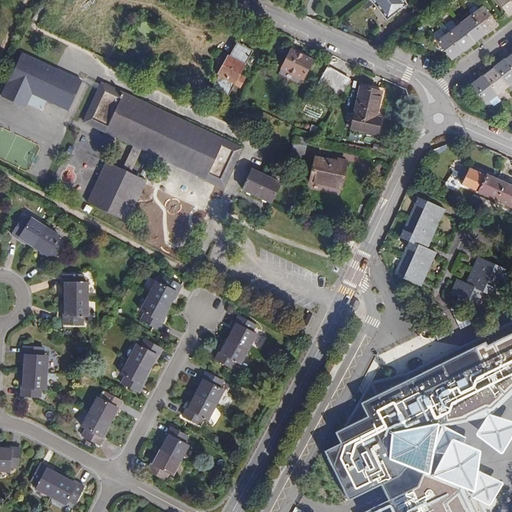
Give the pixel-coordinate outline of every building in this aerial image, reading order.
[(182,4),(174,0),(172,0),(170,6),(179,10),(182,4)] [(402,0),(373,0),(388,18),(406,4),(402,0)] [(511,0),(497,0),(510,15),(511,13),(511,0)] [(473,5),(469,10),(469,11),(487,33),(498,24),(481,2),(476,5),(473,5)] [(475,41),(487,33),(469,11),(465,14),(468,18),(461,23),(475,41)] [(458,19),(447,28),(464,50),(475,41),(461,23),(458,19)] [(464,50),(447,28),(442,31),(445,35),(439,41),(452,59),(464,50)] [(445,35),(442,31),(441,29),(434,35),(439,41),(445,35)] [(273,37),(265,33),(260,45),(268,48),(273,37)] [(227,97),(235,84),(240,87),(245,78),(239,75),(253,51),(237,42),(229,56),(228,56),(218,74),(219,75),(211,89),(227,97)] [(291,49),(281,67),(304,79),(313,61),(291,49)] [(82,81),(22,53),(2,97),(26,107),(27,104),(32,93),(49,100),(69,110),(82,81)] [(511,67),(506,59),(494,68),(507,85),(510,89),(511,87),(511,84),(510,82),(511,80),(511,67)] [(350,80),(326,66),(317,83),(341,96),(350,80)] [(304,79),(281,67),(277,74),(300,86),(304,79)] [(494,68),(484,76),(496,93),(500,97),(502,95),(499,91),(507,85),(494,68)] [(496,93),(484,76),(472,85),(487,106),(491,104),(488,99),(496,93)] [(84,121),(134,145),(142,149),(224,187),(241,148),(149,105),(150,101),(146,99),(144,103),(102,83),(84,121)] [(381,91),(360,86),(351,128),(377,134),(381,118),(375,116),(375,113),(377,113),(381,91)] [(161,93),(171,97),(172,93),(163,88),(161,93)] [(32,93),(27,104),(43,111),(49,100),(32,93)] [(174,99),(228,125),(230,120),(176,94),(174,99)] [(216,105),(214,110),(233,119),(238,108),(224,102),(221,107),(216,105)] [(308,133),(315,136),(318,130),(312,126),(308,133)] [(295,136),(291,154),(304,156),(308,139),(295,136)] [(142,149),(134,145),(122,169),(131,173),(142,149)] [(315,156),(309,180),(342,188),(347,164),(315,156)] [(131,173),(122,169),(107,162),(88,203),(127,221),(146,180),(131,173)] [(511,185),(471,166),(463,183),(511,206),(511,185)] [(281,182),(251,169),(243,189),(271,202),(281,182)] [(450,210),(427,199),(408,237),(417,243),(401,275),(422,286),(439,253),(430,249),(450,210)] [(33,246),(46,228),(32,218),(29,222),(23,218),(12,234),(19,239),(20,238),(33,246)] [(60,237),(46,228),(33,246),(47,255),(46,256),(53,261),(64,245),(57,240),(60,237)] [(340,245),(345,236),(337,232),(335,237),(333,241),(340,245)] [(506,269),(479,257),(467,283),(458,278),(451,292),(459,296),(457,301),(459,306),(468,303),(469,301),(479,305),(484,292),(493,296),(506,269)] [(65,298),(88,299),(88,282),(83,282),(83,274),(63,274),(63,283),(65,283),(65,298)] [(148,296),(169,307),(176,293),(177,293),(181,286),(164,277),(160,284),(156,282),(148,296)] [(161,321),(169,307),(148,296),(140,311),(145,314),(141,320),(158,329),(162,322),(161,321)] [(88,316),(88,299),(65,298),(65,315),(63,315),(63,323),(83,323),(83,316),(88,316)] [(304,324),(310,326),(314,318),(312,316),(308,315),(304,324)] [(228,338),(248,349),(256,333),(252,331),(255,325),(238,316),(234,323),(235,324),(228,338)] [(467,511),(455,490),(422,474),(432,427),(478,419),(503,404),(511,392),(511,332),(481,350),(478,344),(356,405),(361,418),(329,434),(335,445),(318,453),(327,469),(343,503),(374,487),(383,504),(365,511),(467,511)] [(240,363),(248,349),(228,338),(220,353),(219,352),(215,359),(232,368),(236,361),(240,363)] [(129,359),(149,370),(157,356),(158,356),(162,349),(145,340),(141,346),(137,344),(129,359)] [(24,371),(46,372),(47,356),(43,356),(43,348),(24,347),(23,355),(25,355),(24,371)] [(141,384),(149,370),(129,359),(121,374),(125,377),(121,383),(139,393),(143,385),(141,384)] [(45,390),(46,372),(24,371),(23,388),(21,388),(21,396),(40,397),(41,389),(45,390)] [(196,394),(216,405),(223,390),(219,388),(222,381),(205,372),(202,379),(203,380),(196,394)] [(90,412),(110,422),(117,408),(118,409),(122,401),(105,392),(102,399),(98,397),(90,412)] [(208,420),(216,405),(196,394),(188,409),(186,408),(183,415),(200,424),(203,417),(208,420)] [(102,437),(110,422),(90,412),(82,427),(86,429),(82,436),(99,445),(103,438),(102,437)] [(511,427),(511,426),(482,417),(471,437),(495,456),(511,427)] [(161,449),(181,460),(188,445),(184,443),(188,436),(170,427),(167,434),(168,435),(161,449)] [(439,427),(428,454),(455,457),(461,439),(439,427)] [(473,453),(445,441),(426,477),(467,495),(473,453)] [(11,449),(0,448),(0,470),(10,472),(11,467),(18,468),(20,448),(11,447),(11,449)] [(172,475),(181,460),(161,449),(152,464),(151,464),(148,470),(165,480),(169,473),(172,475)] [(50,496),(61,476),(47,468),(47,467),(40,464),(31,480),(38,484),(36,488),(50,496)] [(499,484),(473,472),(468,498),(486,507),(499,484)] [(76,485),(61,476),(50,496),(65,504),(68,500),(74,504),(84,487),(77,483),(76,485)]
